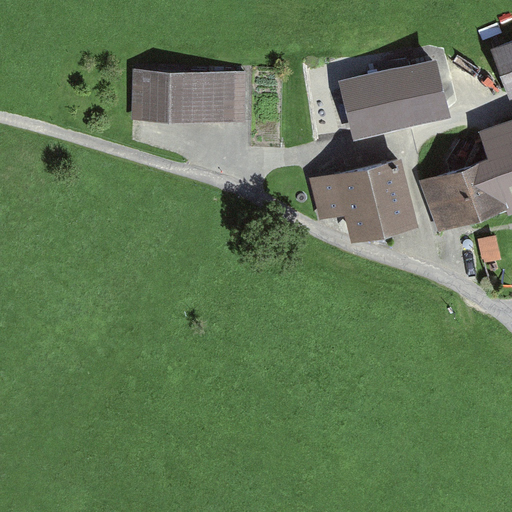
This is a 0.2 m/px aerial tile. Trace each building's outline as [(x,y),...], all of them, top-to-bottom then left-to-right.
[(511,48),(496,54),(510,95),(511,93),(511,48)] [(439,64),(345,86),(356,134),(450,112),(439,64)] [(246,72),(137,71),(136,115),(245,117),(246,72)] [(490,157),(421,181),(437,226),(511,199),(511,128),(484,138),(490,157)] [(402,157),(311,177),(318,212),(348,205),(354,233),(415,220),(402,157)] [(500,226),(479,231),(487,257),(507,252),(500,226)]
